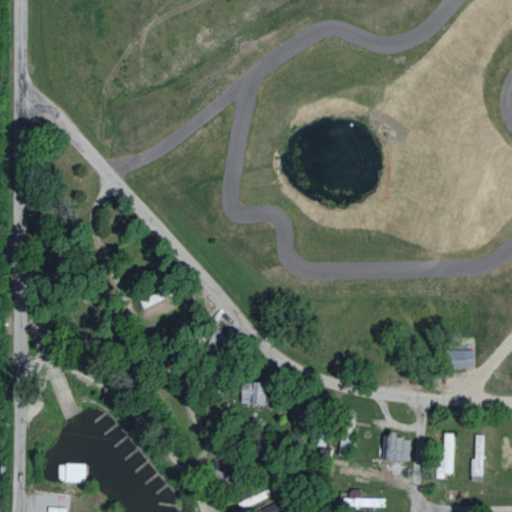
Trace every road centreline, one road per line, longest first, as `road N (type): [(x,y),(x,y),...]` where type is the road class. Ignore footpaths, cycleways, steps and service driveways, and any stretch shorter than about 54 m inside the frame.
road 1 (residential): [(511,398),(377,390),(287,361),(248,329),(56,118),(19,96)]
road 2 (residential): [(16,511),(19,0)]
road 3 (residential): [(115,179),(100,226),(114,272),(192,402),(206,511)]
road 4 (residential): [(415,511),(422,414),(413,392)]
